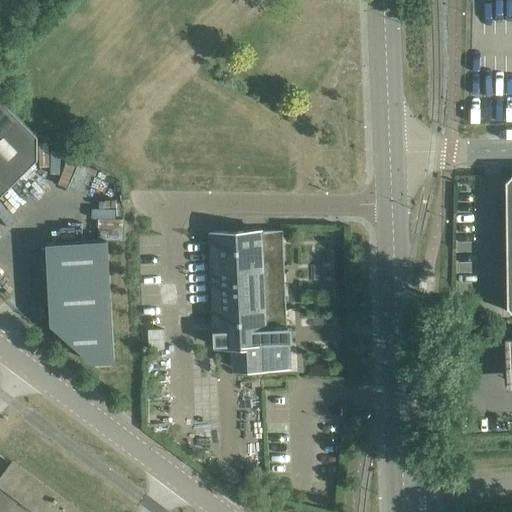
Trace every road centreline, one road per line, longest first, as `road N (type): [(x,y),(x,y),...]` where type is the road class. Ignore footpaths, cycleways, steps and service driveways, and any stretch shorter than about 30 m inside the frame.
road 1 (unclassified): [(404,511),(391,204)]
road 2 (unclassified): [(220,511),(0,346)]
road 3 (unclassified): [(391,204),(142,203)]
road 4 (unclassified): [(390,155),(383,0)]
road 5 (unclassified): [(511,152),(390,155)]
